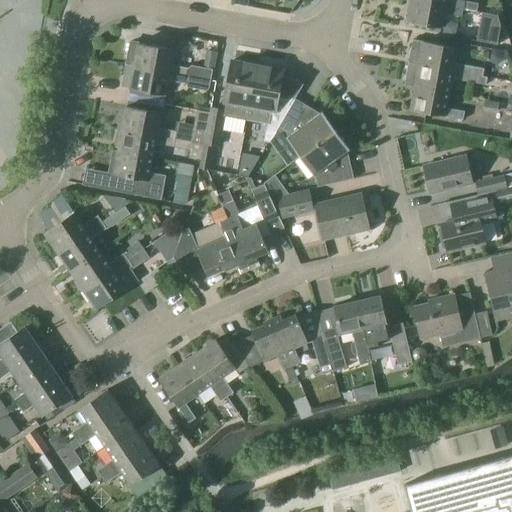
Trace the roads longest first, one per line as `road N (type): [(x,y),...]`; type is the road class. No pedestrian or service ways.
road 1 (residential): [(114,358),(304,275),(398,249),(403,237),(377,125),(323,31)]
road 2 (residential): [(0,213),(44,184),(74,39),(91,11),(128,4),(296,36),(323,31)]
road 3 (residential): [(0,228),(85,358),(114,358)]
road 4 (residential): [(187,460),(114,358)]
